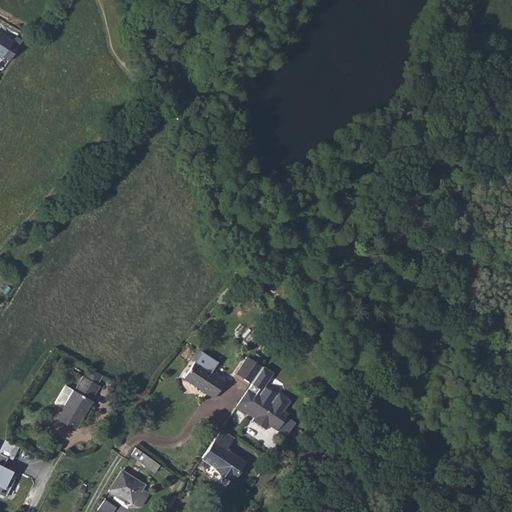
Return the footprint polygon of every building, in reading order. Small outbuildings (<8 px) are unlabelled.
[(22,38),(16,35),(15,38),(0,30),(0,55),(11,61),(22,38)] [(18,282),(12,277),(6,284),(12,289),(18,282)] [(262,284),(256,288),(260,292),(265,289),(262,284)] [(257,378),(269,362),(255,352),(244,367),(257,378)] [(231,373),(200,354),(190,370),(220,390),(231,373)] [(257,378),(240,401),(248,407),(249,406),(251,404),(259,411),(258,412),(256,415),(269,423),(272,419),(279,425),(291,409),(285,405),(290,397),(289,393),(284,390),(280,390),(268,381),(277,367),(269,361),(269,362),(257,378)] [(102,375),(91,368),(85,379),(96,385),(102,375)] [(96,385),(85,379),(83,377),(75,391),(74,390),(57,419),(75,430),(92,401),(90,400),(98,387),(96,385)] [(259,411),(251,404),(249,406),(258,412),(259,411)] [(238,430),(237,430),(225,421),(205,451),(217,459),(216,461),(223,470),(236,472),(247,456),(229,443),(238,430)] [(13,460),(20,445),(7,439),(0,453),(0,487),(7,491),(16,472),(3,466),(8,457),(13,460)] [(148,455),(153,448),(140,440),(136,447),(148,455)] [(127,461),(112,483),(120,488),(122,485),(137,495),(138,494),(144,498),(145,496),(152,486),(153,484),(147,480),(150,476),(127,461)] [(107,494),(101,503),(111,509),(117,500),(107,494)]
